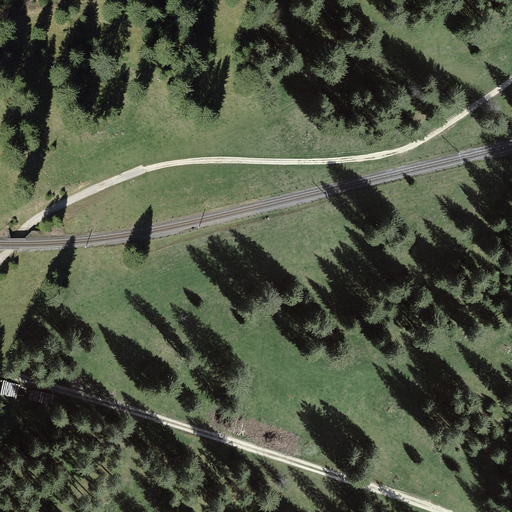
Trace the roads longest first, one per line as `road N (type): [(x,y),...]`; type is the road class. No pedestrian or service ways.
road 1 (track): [(511,76),(389,156),(142,170),(40,218),(0,259)]
road 2 (track): [(0,370),(439,511)]
